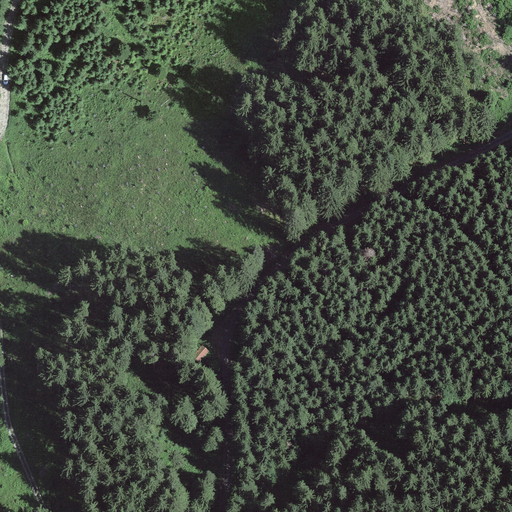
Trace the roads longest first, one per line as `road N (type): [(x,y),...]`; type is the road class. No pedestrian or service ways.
road 1 (unclassified): [(222,511),(230,452),(226,350),(245,299),(344,219),(511,130)]
road 2 (track): [(46,511),(7,422),(0,334)]
road 3 (track): [(511,291),(453,227),(385,195)]
road 4 (track): [(0,133),(18,0)]
